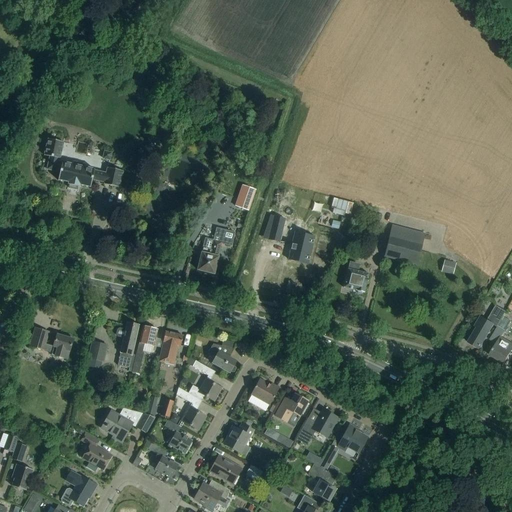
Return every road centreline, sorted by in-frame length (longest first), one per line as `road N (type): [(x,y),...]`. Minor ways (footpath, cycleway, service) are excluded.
road 1 (residential): [(174,499),(247,367),(264,362),(384,433),(342,511)]
road 2 (secondary): [(347,352),(0,264)]
road 3 (residential): [(347,352),(364,340),(446,365),(511,407)]
road 4 (secondary): [(511,433),(347,352)]
